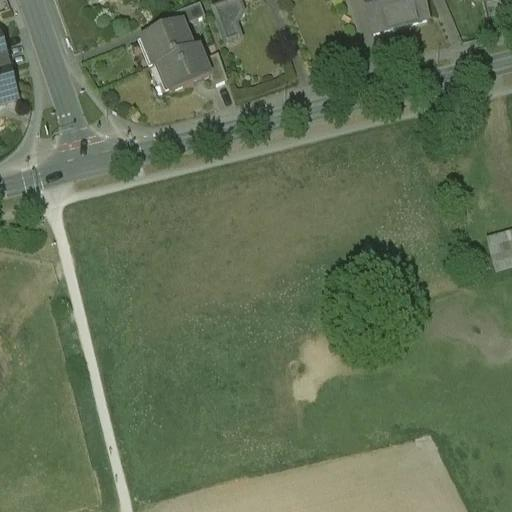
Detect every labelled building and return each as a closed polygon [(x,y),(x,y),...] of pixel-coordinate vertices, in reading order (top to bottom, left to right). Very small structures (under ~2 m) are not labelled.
[(221,0),(225,7),(225,9),(239,4),(250,0),(221,0)] [(363,0),(373,37),(428,23),(422,0),(363,0)] [(239,4),(225,9),(225,7),(214,11),(226,46),(229,46),(224,32),(235,29),(243,15),(239,4)] [(200,7),(172,18),(178,32),(184,29),(205,21),(200,7)] [(178,32),(144,45),(154,72),(160,70),(194,56),(184,29),(178,32)] [(0,72),(8,71),(0,41),(0,72)] [(194,56),(160,70),(171,98),(210,83),(211,83),(204,66),(200,54),(194,56)] [(219,60),(204,66),(211,83),(210,83),(213,92),(228,86),(219,60)] [(8,71),(0,72),(0,108),(18,103),(8,71)] [(511,236),(488,243),(495,267),(511,261),(511,236)]
